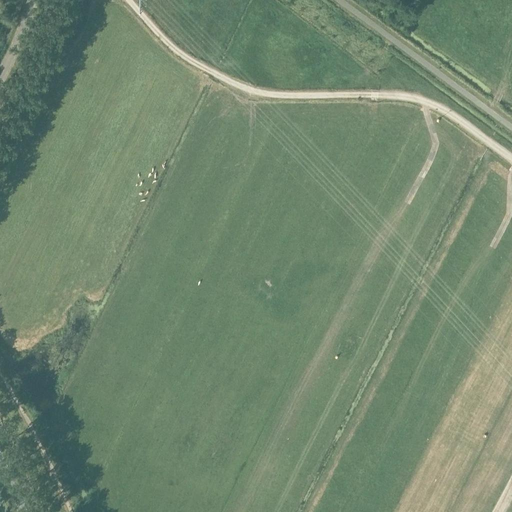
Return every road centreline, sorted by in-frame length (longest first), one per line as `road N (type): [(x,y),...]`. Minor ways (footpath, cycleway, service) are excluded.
road 1 (track): [(511,158),(417,99),(243,87),(177,52),(128,0)]
road 2 (unknown): [(0,143),(64,0)]
road 3 (unknown): [(70,511),(0,374)]
